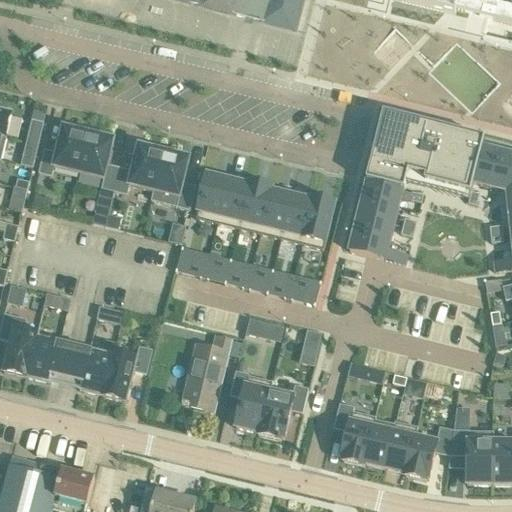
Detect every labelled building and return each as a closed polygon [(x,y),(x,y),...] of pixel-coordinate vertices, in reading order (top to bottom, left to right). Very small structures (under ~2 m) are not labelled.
[(172,0),(195,6),(294,32),(302,0),(172,0)] [(511,0),(387,0),(393,1),(420,8),(444,14),(455,17),(456,11),(469,14),(465,32),(483,36),(487,19),(511,25),(511,0)] [(11,117),(0,114),(0,138),(6,140),(7,139),(6,139),(11,117)] [(371,165),(367,184),(403,193),(404,194),(406,186),(409,176),(426,180),(424,185),(469,197),(471,197),(471,194),(473,185),(482,150),(483,147),(461,141),(440,136),(441,131),(440,131),(400,121),(391,119),(385,117),(384,117),(383,120),(380,129),(388,131),(384,145),(393,147),(391,155),(382,152),(377,151),(375,150),(374,153),(371,165)] [(44,125),(32,122),(27,144),(38,147),(44,125)] [(76,133),(63,130),(57,155),(45,152),(39,176),(52,179),(54,170),(79,176),(89,132),(77,129),(76,133)] [(102,135),(89,132),(79,176),(104,182),(102,191),(115,194),(120,170),(108,167),(114,142),(101,139),(102,135)] [(38,147),(27,144),(21,167),(33,170),(38,147)] [(133,173),(120,170),(115,194),(127,197),(130,188),(154,194),(151,203),(152,203),(165,151),(152,148),(152,151),(139,148),(133,173)] [(482,150),(473,185),(490,190),(499,155),(482,150)] [(178,154),(165,151),(152,203),(190,213),(196,188),(183,185),(189,160),(177,157),(178,154)] [(511,157),(499,155),(490,190),(507,194),(511,177),(511,157)] [(207,177),(197,222),(219,227),(230,183),(207,177)] [(29,184),(18,181),(16,189),(27,192),(29,184)] [(230,183),(219,227),(240,232),(251,187),(230,183)] [(367,184),(363,201),(398,210),(401,201),(410,203),(412,196),(404,194),(403,193),(367,184)] [(251,187),(240,232),(261,237),(271,193),(272,191),(251,186),(251,187)] [(27,192),(16,189),(14,197),(26,200),(27,192)] [(271,193),(261,237),(281,242),(291,198),(271,193)] [(471,197),(468,206),(476,208),(479,196),(471,194),(471,197)] [(412,196),(410,203),(422,206),(424,198),(412,195),(412,196)] [(291,198),(281,242),(302,247),(312,203),(291,198)] [(312,203),(302,247),(323,252),(335,206),(312,201),(312,203)] [(363,201),(359,219),(394,228),(398,210),(363,201)] [(96,217),(93,226),(106,230),(108,220),(96,217)] [(359,219),(354,236),(390,245),(394,228),(359,219)] [(405,221),(403,229),(415,232),(417,224),(405,221)] [(19,228),(7,226),(5,233),(17,236),(19,228)] [(502,228),(490,230),(491,238),(503,237),(502,228)] [(403,229),(401,237),(413,240),(415,232),(403,229)] [(17,236),(5,233),(3,241),(15,244),(17,236)] [(354,236),(350,254),(385,263),(390,245),(354,236)] [(503,237),(491,238),(492,246),(504,245),(503,237)] [(396,256),(394,265),(406,268),(408,259),(396,256)] [(206,257),(203,269),(211,271),(214,259),(206,257)] [(506,264),(494,266),(495,275),(507,274),(506,264)] [(248,268),(245,279),(253,281),(256,270),(248,268)] [(203,269),(200,281),(208,283),(211,271),(203,269)] [(290,278),(287,290),(295,292),(298,280),(290,278)] [(245,279),(242,291),(250,293),(253,281),(245,279)] [(511,287),(503,290),(504,293),(506,304),(511,302),(511,303),(511,287)] [(287,290),(284,302),(292,304),(295,292),(287,290)] [(47,297),(44,308),(68,314),(71,303),(70,302),(58,300),(47,297)] [(99,318),(98,322),(121,327),(124,316),(113,313),(101,310),(99,318)] [(499,314),(491,316),(492,328),(501,327),(499,314)] [(18,320),(4,317),(0,334),(0,342),(11,345),(4,375),(27,381),(37,337),(36,337),(15,332),(18,320)] [(262,326),(250,323),(246,338),(258,341),(262,326)] [(297,331),(286,328),(283,341),(294,344),(297,331)] [(321,338),(307,335),(305,345),(319,348),(321,338)] [(61,343),(37,337),(27,381),(28,381),(28,380),(51,386),(59,351),(60,347),(61,343)] [(195,354),(182,408),(189,409),(189,407),(214,413),(231,344),(214,340),(210,357),(195,354)] [(496,342),(497,350),(507,348),(505,340),(496,342)] [(60,347),(59,351),(51,386),(66,389),(80,393),(89,354),(75,351),(60,347)] [(147,378),(153,353),(139,350),(137,362),(113,356),(112,360),(103,398),(103,399),(126,405),(134,375),(147,378)] [(103,398),(112,360),(89,354),(80,393),(103,398)] [(501,370),(505,359),(497,357),(494,368),(501,370)] [(363,370),(351,367),(348,379),(366,383),(369,372),(363,370)] [(236,375),(230,399),(242,402),(241,406),(240,405),(240,407),(241,407),(235,430),(258,436),(258,438),(259,438),(271,391),(271,390),(272,390),(273,385),(248,379),(248,378),(236,375)] [(395,378),(393,386),(405,389),(407,381),(395,378)] [(415,383),(411,398),(423,401),(427,386),(415,383)] [(271,391),(259,438),(281,443),(281,441),(284,442),(289,419),(290,419),(291,418),(290,417),(291,414),(303,417),(308,392),(295,389),(293,395),(272,390),(271,390),(271,391)] [(340,407),(334,432),(347,435),(341,461),(343,462),(342,464),(362,469),(362,468),(365,469),(365,467),(364,467),(375,422),(375,423),(376,420),(353,415),(354,411),(340,407)] [(375,422),(364,467),(365,467),(385,471),(395,427),(375,423),(375,422)] [(395,427),(385,471),(405,476),(406,476),(415,439),(416,440),(418,430),(395,425),(395,427)] [(405,476),(405,478),(426,484),(427,481),(429,482),(435,456),(450,459),(453,434),(440,431),(437,445),(416,440),(415,439),(406,476),(405,476)] [(453,434),(450,459),(468,460),(467,471),(467,487),(492,487),(493,444),(494,444),(494,435),(468,434),(453,434)] [(493,444),(492,487),(511,487),(511,444),(494,444),(493,444)] [(86,511),(95,482),(12,460),(0,507),(0,511),(86,511)] [(194,511),(197,504),(156,494),(156,495),(147,493),(142,511),(194,511)]
